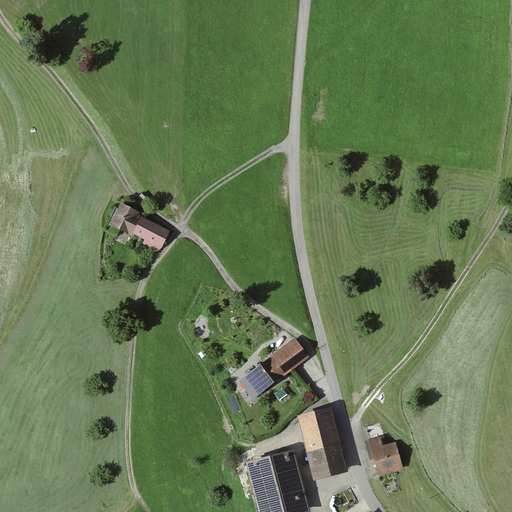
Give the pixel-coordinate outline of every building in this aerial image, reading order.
[(141,214),(118,204),(109,223),(162,247),(169,231),(139,217),(141,214)] [(308,357),(294,339),(239,380),(253,398),(308,357)] [(331,407),(298,415),(313,480),(346,472),(331,407)] [(381,438),(365,441),(370,461),(373,461),(376,474),(401,468),(396,442),(383,445),(381,438)] [(293,450),(244,461),(256,511),(304,511),(307,511),(293,450)]
